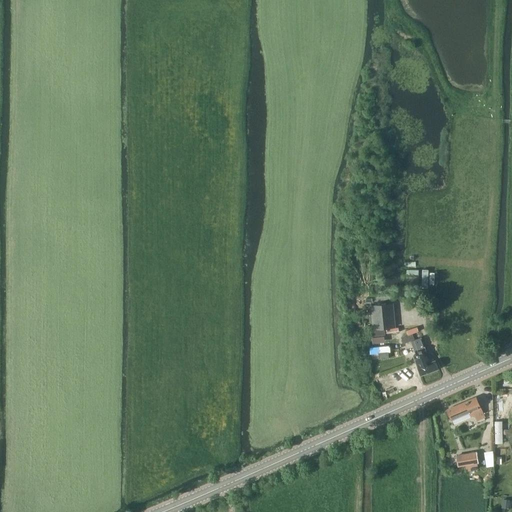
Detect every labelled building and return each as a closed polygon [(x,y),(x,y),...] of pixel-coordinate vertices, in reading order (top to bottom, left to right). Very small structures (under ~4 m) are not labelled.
[(373,329),(394,327),(392,304),(371,306),(373,329)] [(403,343),(414,339),(412,333),(401,337),(403,343)] [(429,363),(426,354),(427,354),(421,337),(411,341),(416,355),(413,356),(420,376),(438,369),(435,361),(429,363)] [(485,417),(480,405),(477,397),(476,397),(462,403),(448,410),(452,419),(453,421),(464,416),(465,418),(466,418),(468,418),(475,415),(477,421),(485,417)] [(459,465),(464,464),(478,462),(477,452),(457,455),(459,465)]
